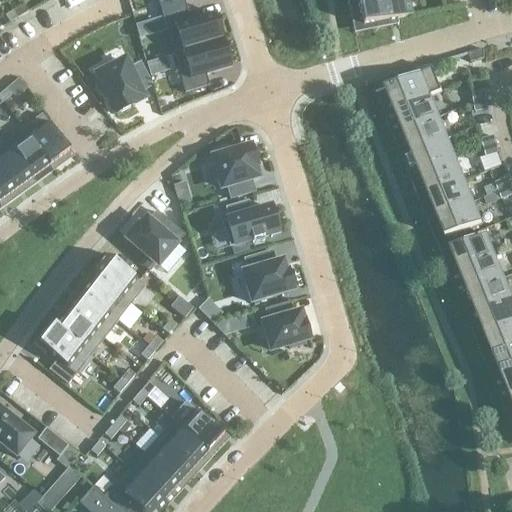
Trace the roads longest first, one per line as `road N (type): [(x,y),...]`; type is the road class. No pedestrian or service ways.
road 1 (residential): [(269,98),(339,344),(335,372),(196,511)]
road 2 (residential): [(0,357),(135,190),(214,116)]
road 3 (residential): [(214,116),(184,121),(98,167),(0,237)]
road 4 (residential): [(486,30),(269,98)]
